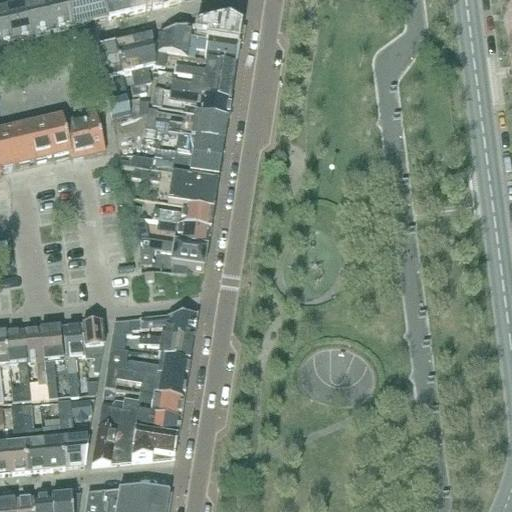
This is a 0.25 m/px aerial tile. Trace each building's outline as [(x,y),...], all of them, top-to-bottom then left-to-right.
[(5,13),(2,0),(0,0),(0,47),(13,45),(5,13)] [(15,11),(12,0),(2,0),(5,13),(13,45),(32,40),(24,9),(15,11)] [(41,0),(32,0),(34,7),(24,9),(32,40),(50,36),(43,5),(41,0)] [(50,36),(68,32),(61,0),(52,0),(53,2),(43,5),(50,36)] [(64,0),(71,31),(83,28),(91,26),(84,0),(64,0)] [(84,0),(91,26),(108,22),(103,0),(84,0)] [(103,0),(108,22),(127,18),(123,0),(103,0)] [(123,0),(127,18),(145,14),(141,0),(123,0)] [(163,9),(160,0),(141,0),(145,14),(158,10),(163,9)] [(179,0),(160,0),(163,9),(181,5),(179,0)] [(239,50),(242,30),(229,23),(195,30),(193,43),(239,50)] [(167,58),(186,61),(191,31),(159,39),(157,56),(167,58)] [(156,63),(151,41),(132,45),(143,90),(151,88),(147,72),(155,70),(155,69),(156,63)] [(239,50),(193,43),(192,43),(191,51),(206,54),(205,64),(207,64),(236,69),(239,50)] [(135,92),(143,90),(132,45),(114,49),(121,78),(131,76),(135,92)] [(127,105),(121,78),(114,49),(97,54),(104,85),(113,83),(117,103),(108,105),(112,124),(131,120),(127,105)] [(164,71),(167,58),(157,56),(156,63),(155,69),(164,71)] [(233,87),(236,69),(207,64),(206,73),(175,68),(173,78),(192,80),(204,82),(233,87)] [(233,87),(204,82),(192,80),(190,87),(172,84),(170,95),(230,105),(233,87)] [(161,112),(163,94),(154,93),(152,110),(161,112)] [(228,123),(230,105),(170,95),(169,104),(184,107),(197,108),(197,110),(200,110),(199,118),(228,123)] [(147,118),(148,113),(149,107),(139,106),(139,102),(127,105),(131,120),(131,122),(147,118)] [(148,113),(147,118),(147,119),(144,133),(153,134),(156,115),(148,113)] [(79,163),(105,157),(96,119),(63,126),(63,127),(71,159),(70,159),(71,165),(79,163)] [(144,133),(147,119),(113,127),(117,147),(119,153),(119,155),(140,150),(144,133)] [(224,146),(227,126),(198,121),(182,119),(181,129),(169,127),(168,137),(179,139),(195,141),(224,146)] [(63,127),(63,126),(62,121),(45,125),(54,163),(62,161),(70,159),(71,159),(63,127)] [(45,165),(54,163),(45,125),(27,129),(36,167),(45,165)] [(27,169),(36,167),(27,129),(9,134),(18,171),(27,169)] [(16,172),(18,171),(9,134),(0,135),(0,175),(8,173),(16,171),(16,172)] [(143,144),(155,146),(156,137),(145,135),(143,144)] [(221,164),(224,146),(195,141),(179,139),(176,157),(221,164)] [(218,182),(221,164),(176,157),(175,168),(131,161),(131,167),(120,166),(120,168),(121,171),(134,173),(162,178),(172,179),(188,182),(189,177),(218,182)] [(132,183),(160,187),(162,178),(134,173),(132,183)] [(217,189),(218,187),(188,182),(172,179),(168,207),(182,209),(213,214),(216,198),(215,198),(215,199),(211,198),(213,187),(216,188),(216,189),(217,189)] [(140,223),(141,211),(131,209),(134,222),(140,223)] [(210,233),(213,214),(182,209),(181,218),(154,213),(152,224),(157,225),(210,233)] [(134,222),(139,242),(148,243),(144,223),(140,223),(134,222)] [(210,233),(157,225),(156,236),(174,239),(173,247),(207,252),(210,233)] [(204,272),(207,252),(173,247),(148,243),(139,242),(139,243),(140,269),(150,269),(153,254),(172,257),(171,268),(171,269),(171,268),(204,273),(204,272)] [(134,271),(118,272),(119,290),(135,289),(134,271)] [(146,285),(154,284),(153,276),(145,277),(146,285)] [(163,341),(193,341),(197,319),(115,327),(113,339),(126,340),(131,340),(131,335),(165,332),(163,341)] [(101,364),(103,350),(101,329),(81,331),(84,361),(84,363),(93,363),(93,377),(99,378),(101,364)] [(74,362),(84,361),(81,331),(62,333),(70,403),(79,402),(74,362)] [(47,405),(55,404),(52,366),(62,365),(59,333),(41,335),(47,405)] [(47,405),(41,335),(23,336),(26,368),(34,368),(38,400),(41,400),(41,405),(47,405)] [(28,388),(26,368),(23,336),(5,338),(8,370),(17,369),(20,388),(20,393),(11,394),(13,408),(30,406),(28,388)] [(110,352),(124,354),(126,340),(113,339),(110,352)] [(193,341),(163,341),(140,340),(139,349),(159,350),(158,360),(161,361),(190,365),(193,341)] [(127,355),(124,354),(110,352),(109,363),(126,366),(127,355)] [(186,385),(190,365),(161,361),(159,371),(126,366),(109,363),(107,372),(186,385)] [(183,404),(186,385),(107,372),(104,392),(115,393),(117,382),(142,387),(140,397),(183,404)] [(88,401),(95,400),(97,386),(87,387),(88,401)] [(183,404),(140,397),(134,396),(132,405),(124,404),(122,414),(150,419),(180,424),(183,404)] [(78,406),(70,406),(71,421),(77,421),(77,424),(86,423),(86,420),(90,419),(89,405),(78,406)] [(71,421),(70,406),(58,408),(61,431),(65,473),(84,471),(88,441),(73,443),(71,421)] [(43,446),(33,446),(29,410),(21,411),(27,477),(46,475),(43,446)] [(150,419),(122,414),(102,410),(98,430),(177,443),(180,424),(150,419)] [(27,477),(21,411),(2,413),(3,421),(12,420),(15,448),(5,450),(8,479),(27,477)] [(174,462),(177,443),(98,430),(92,470),(173,463),(173,462),(174,462)] [(46,475),(65,473),(61,431),(42,433),(43,446),(46,475)] [(166,511),(169,497),(142,493),(87,499),(85,511),(166,511)] [(51,511),(77,511),(80,500),(50,503),(51,511)] [(32,511),(51,511),(50,503),(32,504),(32,511)]
